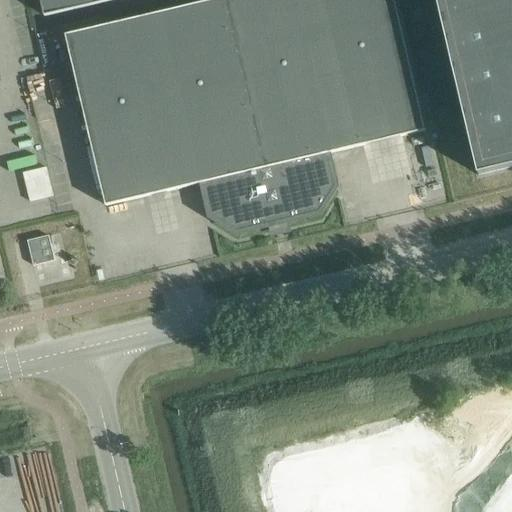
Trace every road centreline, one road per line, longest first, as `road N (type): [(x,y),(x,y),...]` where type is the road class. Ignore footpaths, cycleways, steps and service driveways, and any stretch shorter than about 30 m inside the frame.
road 1 (unclassified): [(87,348),(511,246)]
road 2 (unclassified): [(126,511),(87,348)]
